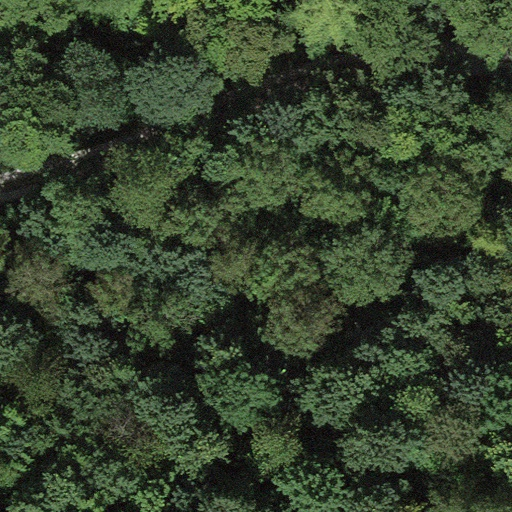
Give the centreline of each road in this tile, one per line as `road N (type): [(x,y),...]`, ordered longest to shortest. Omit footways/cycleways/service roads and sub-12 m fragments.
road 1 (track): [(511,77),(412,65),(301,87),(126,137),(0,186)]
road 2 (track): [(301,87),(121,65),(0,19)]
road 3 (track): [(0,400),(272,511)]
